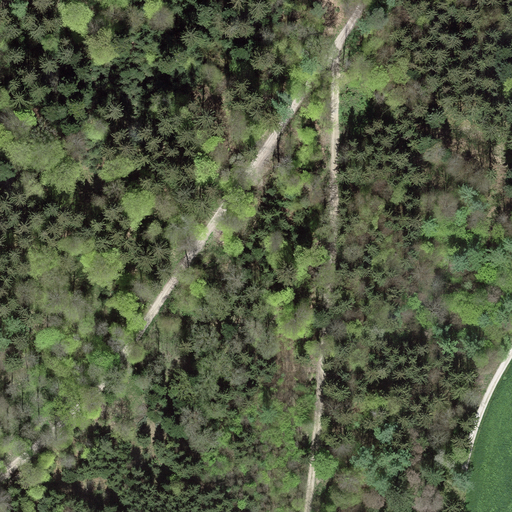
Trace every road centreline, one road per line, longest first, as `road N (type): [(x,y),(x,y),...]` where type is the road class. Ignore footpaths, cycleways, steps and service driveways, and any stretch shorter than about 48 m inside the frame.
road 1 (track): [(363,0),(108,372),(0,475)]
road 2 (track): [(334,45),(331,251),(307,511)]
road 3 (track): [(458,511),(471,433),(511,350)]
